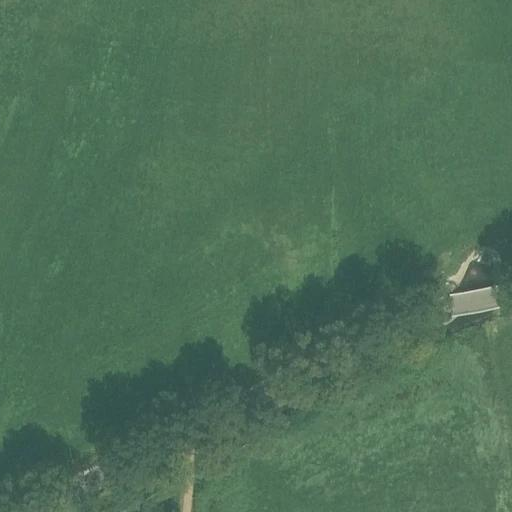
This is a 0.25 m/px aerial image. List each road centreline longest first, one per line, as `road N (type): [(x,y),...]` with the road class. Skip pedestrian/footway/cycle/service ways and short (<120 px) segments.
road 1 (unclassified): [(181,432),(426,311),(511,294)]
road 2 (residential): [(29,511),(181,432)]
